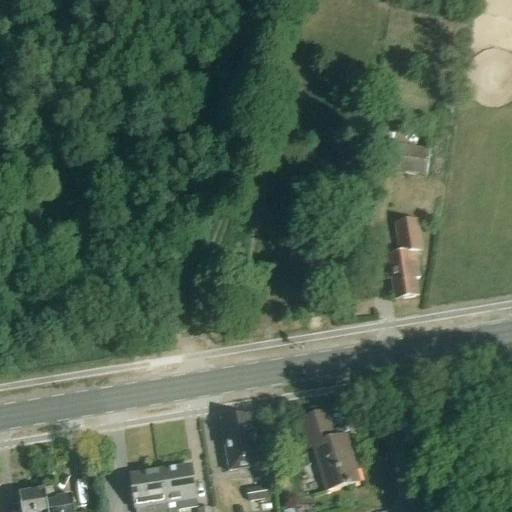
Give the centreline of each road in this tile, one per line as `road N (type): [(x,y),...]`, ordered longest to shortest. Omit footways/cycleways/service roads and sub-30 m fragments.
road 1 (primary): [(0,419),(511,335)]
road 2 (track): [(198,386),(189,312),(230,114),(272,0)]
